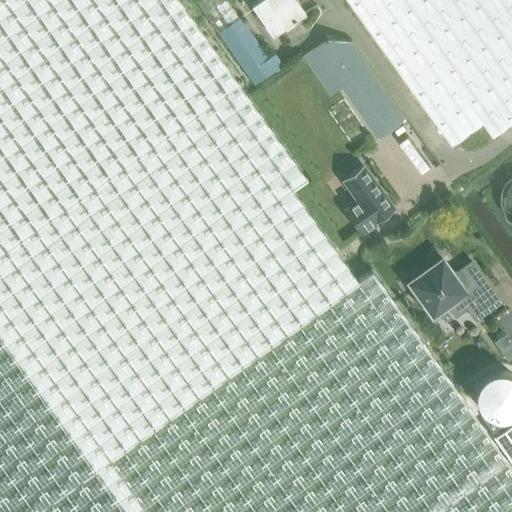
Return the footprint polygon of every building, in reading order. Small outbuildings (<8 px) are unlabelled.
[(0,0),(0,511),(511,511),(511,468),(371,269),(356,279),(299,198),(291,187),(305,177),(179,0),(0,0)] [(214,0),(212,2),(211,0),(199,0),(197,2),(218,33),(218,32),(240,18),(240,17),(227,0),(214,0)] [(295,0),(258,0),(252,5),(273,35),(305,13),(304,12),(296,0),(295,0)] [(511,0),(350,0),(452,143),(484,120),(494,134),(511,120),(511,0)] [(268,58),(240,18),(218,32),(254,84),(276,69),(283,64),(275,53),(268,58)] [(316,47),(304,55),(331,95),(344,86),(378,136),(405,117),(352,41),(329,37),(316,47)] [(423,142),(411,150),(421,164),(432,156),(423,142)] [(361,166),(344,178),(359,199),(345,209),(360,230),(391,207),(361,166)] [(441,258),(409,281),(415,290),(413,294),(414,299),(416,303),(421,305),(426,305),(432,314),(447,303),(455,315),(466,306),(475,318),(499,301),(471,261),(457,271),(449,269),(441,258)] [(496,339),(510,357),(511,355),(511,340),(506,332),(496,339)] [(511,418),(495,431),(511,454),(511,418)]
